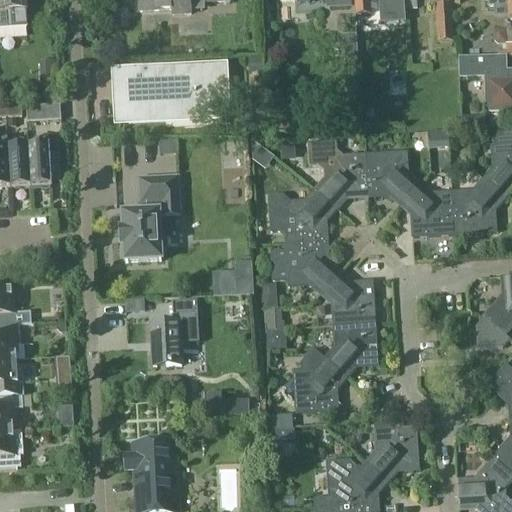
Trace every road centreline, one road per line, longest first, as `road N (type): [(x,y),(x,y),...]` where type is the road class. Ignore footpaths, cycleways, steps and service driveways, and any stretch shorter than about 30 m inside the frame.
road 1 (residential): [(99,498),(64,0)]
road 2 (residential): [(441,511),(440,458),(410,413),(396,311),(408,274),(511,269)]
